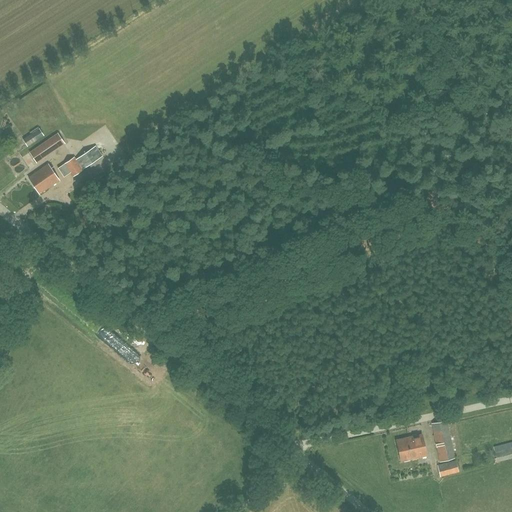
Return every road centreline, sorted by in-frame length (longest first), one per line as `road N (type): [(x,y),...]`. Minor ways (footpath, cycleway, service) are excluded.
road 1 (unclassified): [(290,444),(27,230)]
road 2 (unclassified): [(290,444),(511,399)]
